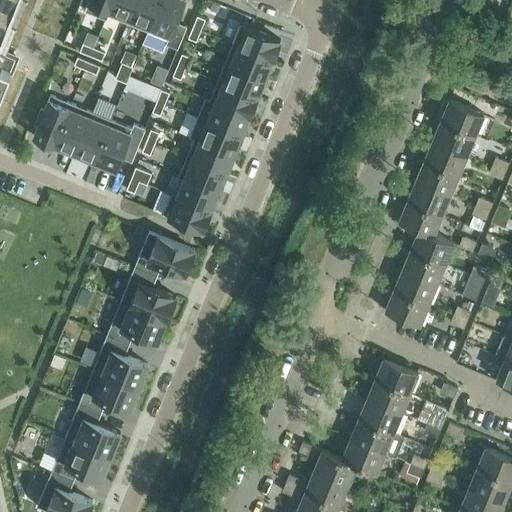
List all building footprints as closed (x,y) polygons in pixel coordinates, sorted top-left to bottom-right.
[(6,45),(24,0),(0,0),(0,91),(10,67),(5,65),(9,56),(14,58),(15,55),(3,51),(6,45)] [(112,0),(88,0),(84,10),(105,19),(112,0)] [(112,0),(105,19),(106,19),(108,14),(127,22),(136,0),(112,0)] [(159,0),(136,0),(127,22),(147,30),(159,0)] [(159,0),(147,30),(168,39),(166,43),(177,48),(186,27),(175,22),(183,0),(159,0)] [(205,18),(197,15),(192,26),(200,29),(205,18)] [(232,43),(272,59),(280,39),(240,23),(232,43)] [(196,41),(200,29),(192,26),(188,37),(196,41)] [(79,51),(90,55),(94,47),(82,42),(79,51)] [(232,43),(225,61),(264,77),(272,59),(232,43)] [(104,51),(94,47),(90,55),(101,60),(104,51)] [(189,56),(181,53),(177,64),(185,67),(189,56)] [(85,69),(88,61),(77,56),(74,64),(85,69)] [(88,61),(85,69),(96,73),(99,65),(88,61)] [(129,74),(133,66),(121,61),(119,67),(118,70),(129,74)] [(217,80),(257,96),(264,77),(225,61),(217,80)] [(157,64),(150,80),(161,84),(168,68),(157,64)] [(180,78),(185,67),(177,64),(172,75),(180,78)] [(129,74),(118,70),(117,72),(115,78),(126,82),(129,74)] [(205,97),(249,115),(257,96),(217,80),(209,98),(205,96),(205,97)] [(147,81),(142,94),(156,100),(161,87),(147,81)] [(164,103),(169,92),(161,89),(157,100),(164,103)] [(72,103),(50,94),(44,109),(41,108),(35,123),(38,125),(33,136),(55,144),(72,103)] [(241,134),(249,115),(205,97),(197,116),(241,134)] [(440,119),(475,134),(484,113),(449,98),(440,119)] [(160,114),(164,103),(157,100),(152,111),(160,114)] [(72,103),(55,144),(74,152),(91,111),(72,103)] [(91,111),(74,152),(94,160),(111,119),(91,111)] [(189,135),(233,153),(241,134),(197,116),(193,127),(189,135)] [(111,119),(94,160),(115,169),(125,145),(136,150),(145,127),(133,123),(132,127),(111,119)] [(475,134),(440,119),(432,139),(467,154),(475,134)] [(159,132),(151,128),(146,139),(154,143),(159,132)] [(189,135),(189,136),(193,138),(186,156),(226,172),(233,153),(189,135)] [(154,143),(146,139),(142,151),(150,154),(154,143)] [(423,159),(458,174),(467,154),(432,139),(423,159)] [(186,156),(178,175),(218,191),(226,172),(186,156)] [(492,164),(506,170),(509,162),(496,156),(492,164)] [(458,174),(423,159),(415,179),(450,194),(458,174)] [(506,170),(492,164),(489,173),(502,179),(506,170)] [(131,177),(139,180),(147,184),(151,173),(135,166),(131,177)] [(171,194),(210,210),(218,191),(178,175),(183,177),(175,194),(171,193),(171,194)] [(131,177),(126,188),(134,192),(139,180),(131,177)] [(407,199),(442,214),(450,194),(415,179),(407,199)] [(171,194),(163,213),(168,216),(202,229),(210,210),(171,194)] [(476,204),(489,210),(493,202),(479,196),(476,204)] [(419,229),(419,228),(433,234),(434,234),(442,214),(407,199),(398,220),(419,229)] [(489,210),(476,204),(472,213),(486,219),(489,210)] [(495,212),(508,218),(511,209),(498,204),(495,212)] [(505,227),(508,218),(495,212),(491,221),(505,227)] [(419,228),(419,229),(410,248),(445,263),(454,242),(434,234),(433,234),(419,228)] [(134,266),(157,275),(161,264),(185,273),(195,249),(188,247),(160,235),(149,231),(134,266)] [(473,250),(477,241),(463,235),(459,244),(473,250)] [(482,243),(478,253),(492,258),(496,249),(482,243)] [(402,268),(437,283),(445,263),(410,248),(402,268)] [(97,250),(93,260),(102,263),(106,254),(97,250)] [(166,318),(176,295),(152,286),(157,275),(134,266),(120,300),(166,318)] [(471,274),(484,279),(487,271),(474,266),(471,274)] [(437,283),(402,268),(394,288),(428,303),(437,283)] [(492,273),(489,282),(499,286),(501,279),(499,274),(493,271),(492,273)] [(484,279),(471,274),(467,283),(480,288),(484,279)] [(428,303),(394,288),(385,310),(420,324),(428,303)] [(129,343),(133,332),(157,341),(166,318),(120,300),(106,334),(129,343)] [(454,314),(467,319),(471,311),(457,305),(454,314)] [(467,319),(454,314),(450,322),(464,328),(467,319)] [(139,387),(148,364),(124,354),(129,343),(106,334),(93,368),(139,387)] [(494,353),(498,355),(511,360),(511,337),(503,334),(494,353)] [(511,360),(498,355),(497,359),(503,361),(496,379),(511,385),(511,360)] [(375,377),(410,392),(418,371),(384,356),(375,377)] [(79,402),(101,411),(106,400),(129,410),(139,387),(93,368),(79,402)] [(410,392),(375,377),(367,397),(402,412),(410,392)] [(458,387),(444,381),(440,391),(454,396),(458,387)] [(359,417),(393,432),(402,412),(367,397),(359,417)] [(65,436),(111,455),(120,432),(97,422),(101,411),(79,402),(65,436)] [(427,422),(441,428),(449,408),(435,403),(427,422)] [(393,432),(359,417),(351,437),(385,452),(393,432)] [(441,428),(427,422),(424,431),(437,436),(441,428)] [(450,422),(446,431),(460,437),(463,427),(450,422)] [(51,471),(73,479),(78,468),(101,478),(111,455),(65,436),(51,471)] [(385,452),(351,437),(342,457),(342,458),(357,464),(356,464),(363,467),(376,473),(385,452)] [(303,441),(299,450),(313,456),(317,446),(303,441)] [(477,466),(511,481),(511,479),(511,456),(486,445),(477,466)] [(322,449),(314,470),(348,484),(355,468),(362,471),(363,467),(356,464),(357,464),(342,458),(342,457),(322,449)] [(411,462),(424,468),(428,459),(414,454),(411,462)] [(424,468),(411,462),(407,471),(421,476),(424,468)] [(430,470),(443,476),(447,467),(433,462),(430,470)] [(511,481),(477,466),(469,486),(503,501),(511,481)] [(314,470),(305,490),(347,507),(348,503),(341,501),(348,484),(314,470)] [(443,476),(430,470),(426,479),(440,484),(443,476)] [(73,479),(51,471),(37,505),(53,511),(87,511),(92,500),(69,490),(73,479)] [(286,482),(300,487),(303,479),(290,473),(286,482)] [(300,487),(286,482),(283,490),(296,496),(300,487)] [(461,506),(475,511),(498,511),(503,501),(469,486),(461,506)] [(297,510),(302,511),(336,511),(338,508),(345,511),(347,507),(305,490),(297,510)] [(413,510),(418,511),(428,511),(430,507),(417,502),(413,510)]
